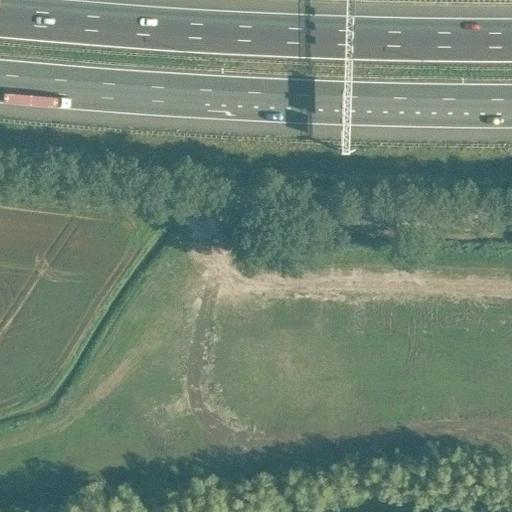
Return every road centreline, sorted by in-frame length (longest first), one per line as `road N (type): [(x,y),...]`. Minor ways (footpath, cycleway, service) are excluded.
road 1 (unclassified): [(511,217),(172,201),(0,183)]
road 2 (motorway): [(0,81),(211,97),(511,105)]
road 3 (motorway): [(511,40),(0,15)]
